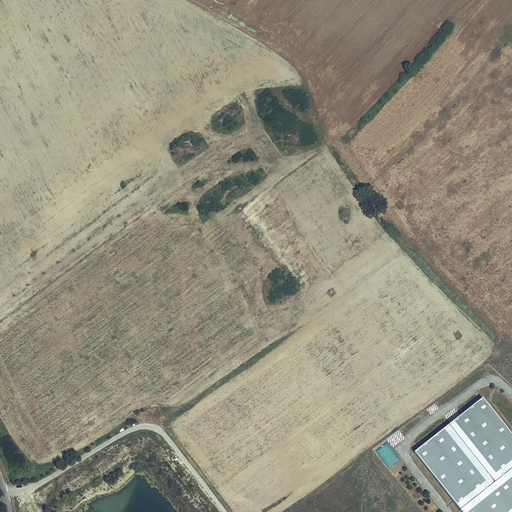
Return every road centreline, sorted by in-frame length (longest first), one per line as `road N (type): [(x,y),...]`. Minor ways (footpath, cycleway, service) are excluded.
road 1 (track): [(278,511),(499,339),(498,326),(385,207),(333,136)]
road 2 (unclassified): [(224,511),(152,426),(134,427),(41,483),(4,494)]
